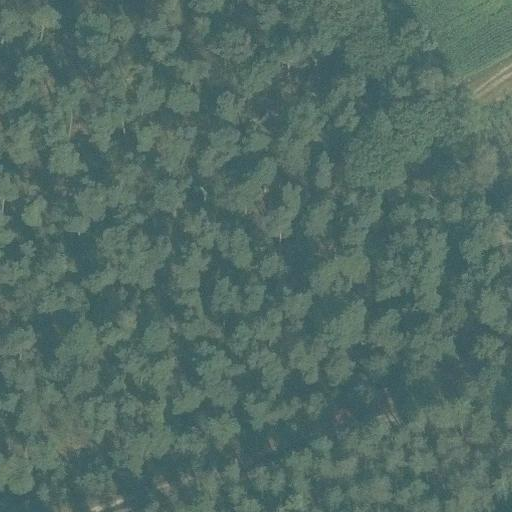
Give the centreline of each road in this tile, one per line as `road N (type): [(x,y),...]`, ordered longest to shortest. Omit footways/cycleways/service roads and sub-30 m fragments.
road 1 (track): [(511,371),(111,511)]
road 2 (track): [(329,0),(511,268)]
